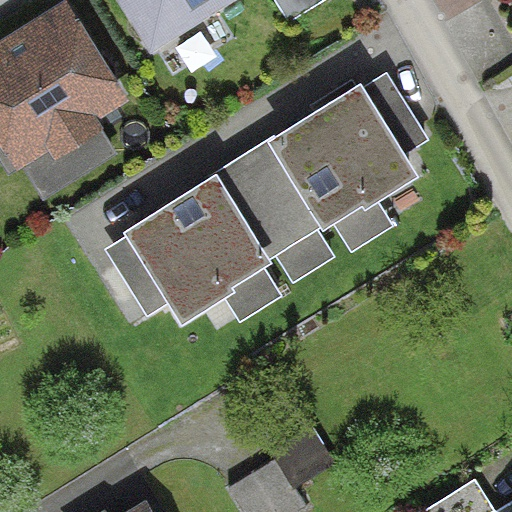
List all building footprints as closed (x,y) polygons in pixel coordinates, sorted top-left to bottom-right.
[(128,99),(66,0),(65,0),(0,40),(0,142),(16,168),(17,171),(27,165),(48,151),(54,161),(102,131),(105,130),(97,118),(128,99)] [(116,0),(150,53),(235,0),(116,0)] [(273,0),(288,23),(325,0),(273,0)] [(386,72),(363,86),(405,153),(428,139),(386,72)] [(363,86),(360,82),(274,135),(332,226),(333,224),(362,206),(365,211),(380,202),(420,177),(405,153),(363,86)] [(48,151),(27,165),(46,196),(115,153),(102,131),(54,161),(48,151)] [(332,226),(274,135),(210,176),(266,266),(273,263),(270,258),(275,256),(317,229),(320,227),(323,232),(332,226)] [(16,168),(0,142),(0,157),(9,172),(16,168)] [(266,266),(210,176),(121,231),(124,236),(167,304),(181,327),(225,299),(236,292),(233,287),(265,268),(266,266)] [(395,225),(380,202),(365,211),(362,206),(333,224),(351,252),(395,225)] [(317,229),(275,256),(293,284),(335,257),(317,229)] [(167,304),(124,236),(104,248),(147,316),(167,304)] [(282,296),(265,268),(233,287),(236,292),(225,299),(240,322),(282,296)] [(316,433),(274,458),(294,489),(336,462),(316,433)] [(294,489),(274,458),(228,487),(244,511),(292,511),(304,505),(294,489)] [(492,511),(496,510),(475,477),(420,511),(492,511)] [(153,511),(146,499),(123,511),(108,511),(106,508),(98,511),(153,511)]
